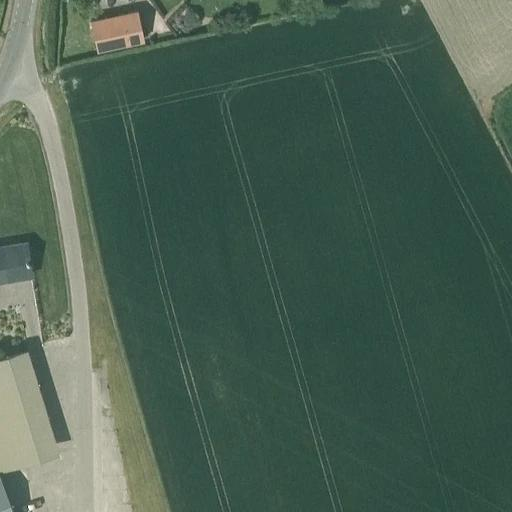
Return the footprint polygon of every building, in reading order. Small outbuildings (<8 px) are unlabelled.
[(137,10),(90,20),(96,49),(144,39),(137,10)] [(26,242),(21,243),(0,246),(0,280),(31,275),(26,242)] [(34,315),(21,318),(29,346),(42,342),(34,315)] [(7,355),(0,357),(0,467),(23,460),(0,391),(0,376),(32,367),(26,349),(7,355)] [(0,511),(13,511),(0,476),(0,511)]
